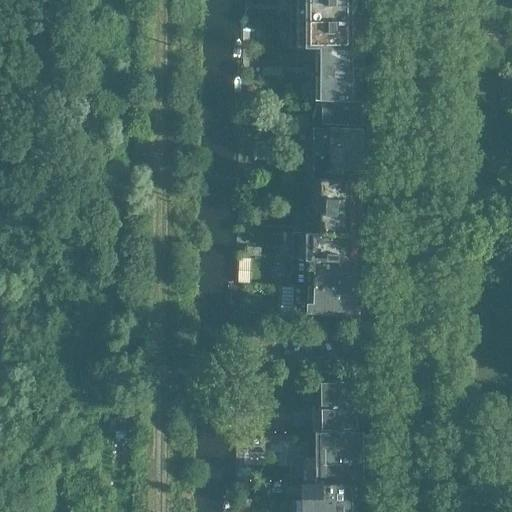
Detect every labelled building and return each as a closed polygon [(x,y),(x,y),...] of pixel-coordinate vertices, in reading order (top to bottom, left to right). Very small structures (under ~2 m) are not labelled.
[(363,21),(362,0),(311,0),(311,11),(298,11),(298,21),(363,21)] [(363,48),(363,21),(298,21),(298,31),(311,31),(311,48),(363,48)] [(363,75),(363,48),(311,48),(311,65),(306,65),(306,75),(363,75)] [(363,102),(363,75),(306,75),(306,83),(302,83),(302,102),(327,102),(363,102)] [(363,126),(363,102),(327,102),(327,126),(363,126)] [(363,144),(363,135),(360,133),(360,130),(317,130),(317,156),(360,155),(360,145),(363,144)] [(363,176),(363,167),(360,165),(360,155),(317,156),(317,181),(360,181),(360,178),(363,176)] [(360,181),(317,181),(307,181),(307,191),(314,191),(314,208),(363,208),(363,181),(360,181)] [(363,235),(363,208),(314,208),(314,226),(307,226),(307,235),(363,235)] [(363,262),(363,235),(307,235),(307,245),(314,245),(314,262),(363,262)] [(363,289),(363,262),(314,262),(308,262),(308,289),(363,289)] [(363,316),(363,289),(308,289),(308,313),(363,316)] [(364,395),(364,385),(361,383),(361,380),(323,380),(323,406),(361,406),(361,397),(364,395)] [(364,427),(364,417),(361,415),(361,406),(323,406),(323,431),(323,432),(361,432),(361,429),(364,427)] [(261,446),(261,435),(261,431),(245,430),(245,446),(261,446)] [(364,464),(364,450),(364,449),(364,432),(361,432),(323,432),(323,431),(316,431),(316,432),(316,466),(303,466),(303,482),(315,482),(364,483),(364,464)] [(364,499),(364,483),(315,482),(315,496),(315,499),(364,499)] [(364,511),(364,499),(315,499),(315,503),(308,503),(308,511),(364,511)]
